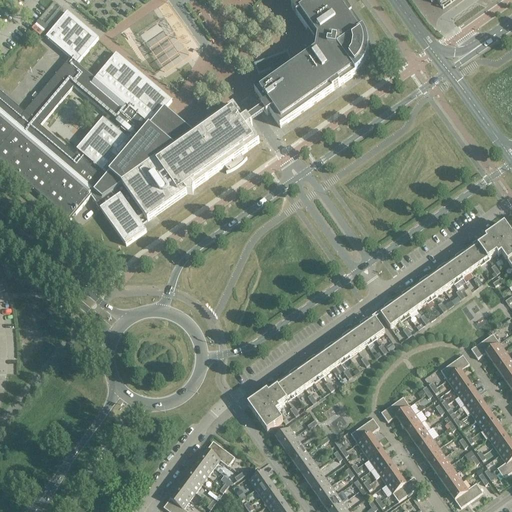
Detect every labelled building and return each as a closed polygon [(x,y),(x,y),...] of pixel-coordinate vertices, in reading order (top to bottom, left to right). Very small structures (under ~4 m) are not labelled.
[(270,70),(272,79),(254,92),(265,106),(262,109),(267,116),(270,114),(280,129),(357,75),(355,73),(356,72),(358,71),(359,70),(361,68),(363,65),(364,63),(365,61),(366,58),(367,55),(367,52),(367,49),(367,47),(366,44),(366,41),(365,39),(364,37),(362,34),(364,33),(340,0),(295,0),(297,2),(299,0),(301,2),(292,9),(308,32),(304,57),(291,66),(289,59),(285,60),(283,55),(255,66),(258,74),(270,70)] [(0,161),(70,222),(91,197),(102,212),(126,247),(146,233),(146,232),(137,220),(143,215),(148,222),(156,216),(187,194),(193,195),(194,189),(196,188),(207,180),(225,167),(230,172),(227,173),(226,174),(228,173),(231,172),(234,171),(237,169),(240,167),(244,163),(246,161),(248,159),(245,161),(242,156),(244,154),(259,144),(260,143),(249,128),(253,126),(248,119),(244,121),(234,106),(194,134),(165,110),(172,102),(116,55),(96,79),(78,64),(99,40),(67,13),(67,14),(46,39),(71,59),(25,114),(0,92),(0,161)] [(501,230),(500,229),(485,239),(379,314),(391,330),(453,286),(496,256),(498,258),(501,256),(511,270),(511,236),(507,229),(506,230),(505,232),(504,234),(502,233),(502,232),(501,230)] [(385,334),(374,318),(252,403),(253,405),(255,406),(256,407),(256,409),(253,409),(251,409),(250,409),(267,434),(283,423),(283,422),(277,414),(280,412),(279,409),(385,334)] [(478,361),(486,355),(486,354),(499,345),(493,336),(471,351),(478,361)] [(392,344),(386,348),(389,352),(395,348),(392,344)] [(505,353),(499,345),(486,354),(486,355),(491,363),(505,353)] [(511,361),(505,353),(491,363),(497,371),(511,361)] [(441,373),(447,381),(461,372),(469,366),(463,357),(441,373)] [(511,373),(511,362),(511,361),(497,371),(503,379),(511,373)] [(461,372),(447,381),(453,390),(467,380),(461,372)] [(511,385),(511,373),(503,379),(509,388),(511,385)] [(472,389),(467,380),(453,390),(459,398),(472,389)] [(478,397),(472,389),(459,398),(465,407),(478,397)] [(484,405),(478,397),(465,407),(470,415),(484,405)] [(388,424),(396,418),(409,408),(403,399),(381,415),(388,424)] [(490,414),(484,405),(470,415),(476,423),(490,414)] [(415,416),(409,408),(396,418),(401,426),(415,416)] [(496,422),(490,414),(476,423),(482,432),(496,422)] [(421,425),(415,416),(401,426),(407,434),(421,425)] [(351,436),(357,445),(371,435),(371,436),(379,430),(373,420),(351,436)] [(502,431),(496,422),(482,432),(488,440),(502,431)] [(427,433),(421,425),(407,434),(413,443),(427,433)] [(276,439),(282,448),(296,438),(289,429),(276,439)] [(508,439),(502,431),(488,440),(494,449),(508,439)] [(433,441),(427,433),(413,443),(419,451),(433,441)] [(371,435),(357,445),(363,453),(377,443),(371,436),(371,435)] [(302,446),(296,438),(282,448),(288,456),(302,446)] [(511,448),(511,444),(508,439),(494,449),(500,457),(511,448)] [(439,450),(433,441),(419,451),(425,460),(439,450)] [(213,443),(207,452),(220,462),(228,469),(235,459),(213,443)] [(383,452),(377,443),(363,453),(369,462),(383,452)] [(307,455),(302,446),(288,456),(294,464),(307,455)] [(511,460),(511,448),(500,457),(506,465),(511,460)] [(445,458),(439,450),(425,460),(431,468),(445,458)] [(220,462),(207,452),(201,460),(214,470),(220,462)] [(388,460),(383,452),(369,462),(375,470),(388,460)] [(313,463),(307,455),(294,464),(299,473),(313,463)] [(451,467),(445,458),(431,468),(437,476),(451,467)] [(214,470),(201,460),(194,468),(208,478),(214,470)] [(394,469),(388,460),(375,470),(381,478),(394,469)] [(511,474),(511,460),(506,465),(497,471),(504,480),(511,474)] [(319,471),(313,463),(299,473),(305,481),(319,471)] [(457,475),(451,467),(437,476),(443,485),(457,475)] [(208,478),(194,468),(188,476),(202,486),(208,478)] [(400,477),(394,469),(381,478),(386,487),(400,477)] [(325,480),(319,471),(305,481),(311,489),(325,480)] [(249,482),(255,491),(269,482),(263,473),(249,482)] [(462,483),(457,475),(443,485),(449,493),(462,483)] [(202,486),(188,476),(182,485),(196,495),(202,486)] [(406,485),(400,477),(386,487),(392,495),(406,485)] [(414,479),(406,485),(392,495),(399,504),(421,488),(414,479)] [(331,488),(325,480),(311,489),(317,498),(331,488)] [(275,490),(269,482),(255,491),(261,500),(275,490)] [(468,491),(462,483),(449,493),(455,501),(468,492),(468,491)] [(196,495),(182,485),(176,493),(190,503),(196,495)] [(476,485),(468,491),(468,492),(455,501),(461,510),(483,495),(476,485)] [(337,496),(331,488),(317,498),(323,506),(337,496)] [(281,498),(275,490),(261,500),(267,508),(281,498)] [(241,491),(236,495),(241,501),(245,497),(241,491)] [(190,503),(176,493),(170,501),(183,511),(184,510),(190,503)] [(332,511),(343,505),(337,496),(323,506),(327,511),(332,511)] [(278,511),(287,507),(281,498),(267,508),(270,511),(278,511)] [(183,511),(170,501),(164,509),(166,511),(185,511),(184,510),(183,511)]
